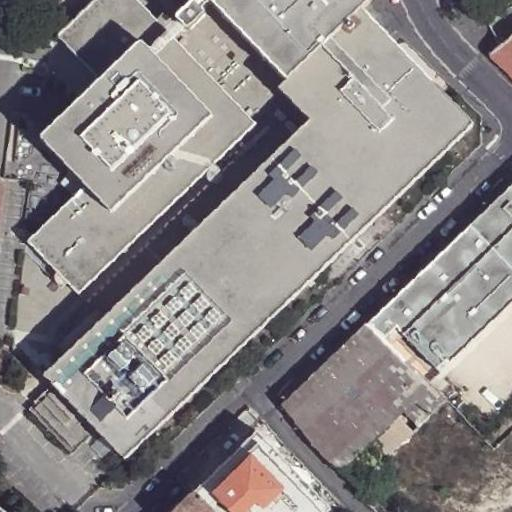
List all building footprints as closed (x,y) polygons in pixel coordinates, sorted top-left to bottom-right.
[(257,125),(137,0),(96,0),(58,37),(101,82),(42,139),(87,186),(28,242),(79,295),(257,125)] [(200,0),(198,3),(196,1),(192,0),(177,15),(176,18),(185,28),(190,28),(204,13),(205,10),(203,8),(211,1),(287,82),(362,10),(370,0),(369,0),(200,0)] [(126,461),(475,125),(362,10),(287,82),(279,90),(286,97),(310,122),(42,377),(50,385),(84,419),(126,461)] [(511,38),(489,55),(511,76),(511,38)] [(511,187),(368,326),(383,342),(392,334),(435,380),(511,305),(511,187)] [(368,326),(349,343),(308,384),(285,406),(316,446),(343,474),(364,454),(403,415),(418,429),(440,407),(383,342),(368,326)] [(78,424),(84,419),(50,385),(26,407),(71,454),(89,435),(78,424)] [(418,429),(403,415),(364,454),(378,468),(418,429)] [(211,511),(194,493),(187,499),(173,511),(211,511)]
